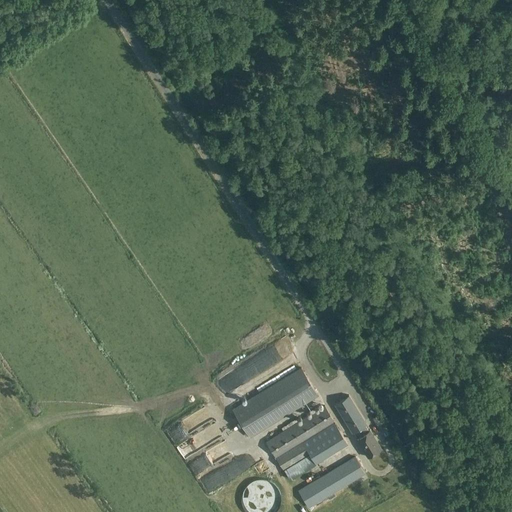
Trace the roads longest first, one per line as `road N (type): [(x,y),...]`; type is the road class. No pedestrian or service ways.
road 1 (unclassified): [(316,328),(107,0)]
road 2 (track): [(511,183),(402,0)]
